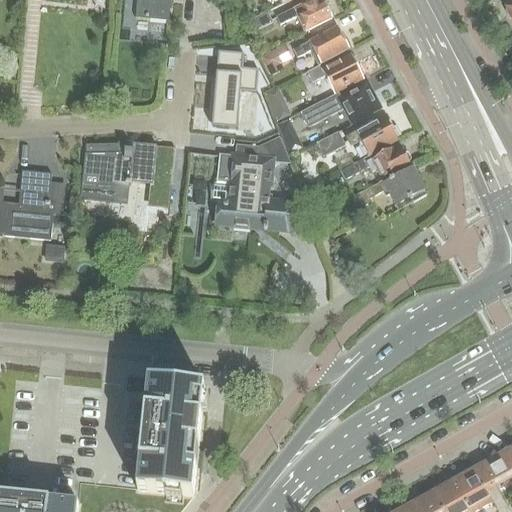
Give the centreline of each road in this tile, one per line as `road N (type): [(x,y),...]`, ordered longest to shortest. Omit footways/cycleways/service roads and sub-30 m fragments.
road 1 (unclassified): [(317,367),(0,335)]
road 2 (primary): [(284,511),(352,446),(511,355)]
road 3 (residential): [(0,130),(175,120),(179,64)]
road 4 (primary): [(384,356),(319,416),(243,511)]
road 5 (residential): [(333,511),(511,410)]
road 6 (residential): [(317,367),(204,511)]
road 7 (primary): [(511,144),(432,0)]
road 8 (primary): [(511,274),(384,356)]
road 9 (primary): [(462,101),(511,214)]
